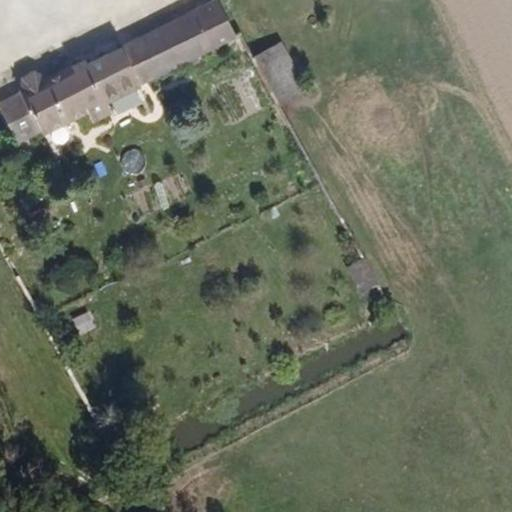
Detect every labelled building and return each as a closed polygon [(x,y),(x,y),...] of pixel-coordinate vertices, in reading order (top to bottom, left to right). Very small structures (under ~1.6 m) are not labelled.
[(140,80),(226,38),(206,0),(200,0),(120,41),(140,80)] [(206,0),(226,38),(243,30),(227,0),(206,0)] [(279,104),(305,89),(281,40),(254,54),(279,104)] [(139,91),(140,80),(120,41),(85,58),(82,53),(47,72),(32,65),(25,65),(20,67),(18,71),(17,79),(18,86),(9,92),(14,101),(23,95),(41,128),(63,117),(67,126),(139,91)] [(367,257),(347,264),(358,295),(379,288),(367,257)] [(88,310),(72,319),(83,338),(99,329),(88,310)]
